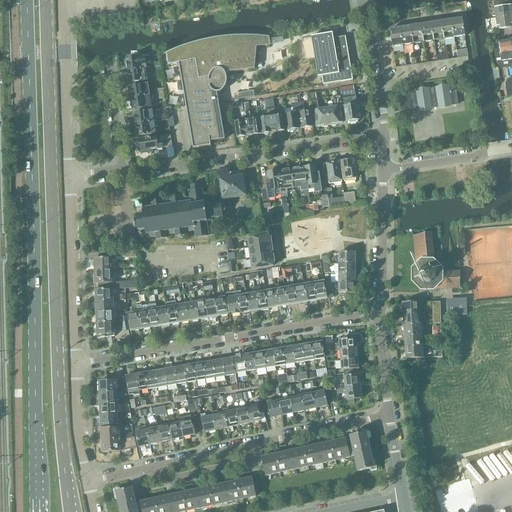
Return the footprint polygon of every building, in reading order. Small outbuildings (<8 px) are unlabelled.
[(507,0),(494,2),(496,18),(511,15),(511,14),(510,0),(507,0)] [(511,15),(496,18),(498,30),(500,30),(511,27),(511,15)] [(462,19),(452,20),(455,39),(465,37),(462,19)] [(452,20),(441,22),(444,40),(455,39),(452,20)] [(441,22),(431,23),(434,42),(444,40),(441,22)] [(431,23),(421,25),(423,43),(434,42),(431,23)] [(421,25),(410,26),(413,45),(423,43),(421,25)] [(410,26),(400,28),(403,46),(413,45),(410,26)] [(403,46),(400,28),(390,30),(392,48),(403,46)] [(311,37),(318,78),(322,77),(323,85),(353,80),(345,37),(333,39),(332,33),(311,37)] [(181,48),(160,56),(160,57),(166,54),(168,66),(179,64),(193,149),(211,146),(210,142),(225,140),(217,93),(222,91),(225,88),(227,83),(227,79),(225,74),(255,69),(257,47),(270,45),(269,37),(247,36),(224,38),(202,41),(181,48)] [(511,60),(511,59),(509,40),(500,42),(498,42),(501,62),(511,60)] [(127,67),(128,71),(149,68),(148,64),(150,64),(149,57),(145,57),(136,58),(136,57),(126,59),(126,61),(125,61),(126,67),(127,67)] [(468,57),(457,58),(458,63),(456,64),(459,68),(468,61),(468,57)] [(457,58),(447,60),(448,64),(445,66),(449,70),(456,64),(458,63),(457,58)] [(447,60),(437,61),(437,66),(435,67),(438,71),(445,66),(448,64),(447,60)] [(437,61),(426,63),(427,67),(425,69),(428,73),(435,67),(437,66),(437,61)] [(426,63),(416,64),(417,69),(414,71),(418,75),(425,69),(427,67),(426,63)] [(412,65),(406,66),(406,70),(404,72),(407,76),(414,71),(417,69),(416,64),(412,65)] [(406,70),(406,66),(395,68),(396,72),(394,74),(397,78),(404,72),(406,70)] [(149,68),(128,71),(129,76),(127,76),(128,82),(130,82),(130,83),(148,81),(147,74),(149,74),(148,69),(149,68)] [(419,90),(409,92),(409,95),(399,96),(401,111),(412,109),(412,111),(458,104),(455,85),(449,86),(449,82),(438,83),(439,87),(430,89),(429,85),(418,86),(419,90)] [(131,93),(132,98),(152,95),(151,90),(149,90),(148,84),(130,86),(131,88),(129,88),(130,94),(131,93)] [(340,92),(340,96),(341,100),(343,99),(346,122),(349,121),(350,122),(355,122),(357,120),(359,120),(355,90),(340,92)] [(233,94),(234,100),(254,97),(253,91),(233,94)] [(329,125),(327,109),(319,110),(317,98),(316,93),(309,93),(311,101),(312,111),(314,111),(316,126),(322,125),(323,126),(329,125)] [(152,95),(132,98),(133,103),(131,103),(132,109),(134,109),(134,110),(152,107),(151,101),(153,101),(152,95)] [(335,107),(327,109),(329,125),(335,125),(336,123),(342,123),(340,107),(342,107),(341,100),(340,96),(334,97),(335,107)] [(245,112),(244,110),(244,108),(243,103),(240,104),(240,110),(231,111),(232,115),(241,114),(242,121),(235,122),(237,138),(238,137),(239,139),(243,138),(244,137),(245,137),(245,136),(248,135),(245,113),(245,112)] [(274,105),(269,106),(273,131),(276,131),(277,132),(278,132),(279,133),(283,132),(283,131),(285,131),(283,115),(275,116),(274,105)] [(273,131),(269,106),(265,106),(266,110),(267,117),(260,119),(262,134),(263,134),(264,135),(268,135),(269,133),(270,133),(270,132),(273,131)] [(136,120),(136,125),(156,122),(155,116),(153,117),(152,110),(134,113),(135,114),(133,115),(134,120),(136,120)] [(298,113),(301,128),(305,128),(307,129),(310,128),(311,127),(313,127),(310,111),(298,113)] [(250,120),(249,112),(245,113),(248,135),(251,135),(252,136),(253,135),(254,137),(258,136),(258,135),(260,134),(258,119),(250,120)] [(285,115),(287,130),(288,130),(290,131),(293,131),(294,129),(299,129),(297,113),(285,115)] [(156,122),(136,125),(137,130),(135,130),(136,136),(138,136),(138,137),(156,134),(155,128),(157,127),(156,122)] [(138,142),(139,150),(141,150),(141,152),(148,151),(148,152),(153,152),(153,150),(163,148),(172,147),(170,135),(139,140),(139,142),(138,142)] [(356,178),(354,160),(353,160),(353,161),(341,163),(341,162),(343,180),(356,178)] [(327,164),(326,164),(328,176),(327,176),(328,182),(329,182),(329,184),(333,183),(334,186),(342,185),(339,163),(337,163),(337,161),(331,162),(331,164),(327,164),(327,163),(327,164)] [(307,167),(305,168),(308,190),(315,189),(315,193),(321,192),(319,173),(316,174),(315,166),(313,167),(312,165),(306,166),(307,167)] [(308,190),(305,168),(304,168),(304,169),(299,170),(299,168),(293,169),(294,171),(292,171),(295,189),(302,188),(302,191),(304,191),(304,194),(305,201),(309,201),(308,194),(308,190)] [(274,191),(280,190),(278,172),(276,172),(276,170),(269,171),(270,173),(267,173),(268,181),(266,181),(268,192),(262,193),(264,208),(270,207),(269,199),(275,198),(274,191)] [(278,172),(280,190),(281,194),(284,214),(289,214),(287,204),(286,197),(287,197),(286,193),(287,193),(286,190),(293,189),(291,171),(289,171),(289,170),(283,171),(283,172),(279,173),(279,171),(278,172)] [(229,179),(220,180),(221,187),(223,199),(224,199),(246,196),(246,195),(250,194),(248,177),(243,178),(243,177),(234,178),(234,176),(228,177),(229,179)] [(198,184),(192,185),(190,185),(191,190),(188,191),(189,198),(181,199),(180,196),(178,196),(176,195),(173,195),(172,197),(170,198),(170,201),(162,202),(161,199),(151,201),(151,203),(142,205),(141,203),(135,204),(136,210),(137,210),(137,215),(135,215),(136,219),(133,219),(132,219),(133,227),(134,227),(137,226),(137,230),(140,230),(140,231),(138,233),(138,236),(140,237),(143,237),(145,235),(146,234),(146,238),(156,237),(156,240),(167,238),(166,235),(175,234),(175,237),(177,237),(180,238),(182,238),(184,236),(186,235),(185,232),(194,231),(195,238),(209,236),(215,235),(212,218),(223,217),(222,212),(226,212),(225,207),(224,199),(223,199),(221,187),(218,187),(220,203),(208,205),(207,199),(203,199),(202,189),(199,189),(198,184)] [(355,203),(354,192),(343,194),(345,204),(355,203)] [(511,227),(467,232),(474,304),(511,300),(511,227)] [(268,234),(247,237),(249,248),(272,245),(271,237),(269,237),(268,234)] [(418,267),(418,275),(418,278),(415,278),(415,283),(418,283),(418,289),(460,289),(460,271),(435,272),(434,261),(432,234),(413,236),(416,267),(418,267)] [(272,245),(249,248),(251,258),(274,255),(271,255),(271,252),(273,252),(272,245)] [(339,253),(339,263),(355,263),(355,253),(339,253)] [(274,255),(251,258),(252,269),(273,266),(272,263),(275,262),(274,255)] [(94,266),(95,272),(112,271),(112,270),(111,258),(94,259),(94,260),(93,260),(93,266),(94,266)] [(311,264),(312,270),(322,268),(320,262),(311,264)] [(339,263),(339,273),(355,273),(355,263),(339,263)] [(288,272),(292,271),(291,267),(281,269),(283,279),(289,278),(288,272)] [(98,290),(112,289),(137,288),(137,282),(112,283),(112,273),(112,271),(95,272),(95,277),(94,277),(94,283),(95,283),(95,284),(98,284),(98,290)] [(339,273),(339,283),(355,283),(355,273),(339,273)] [(313,279),(314,283),(317,299),(327,298),(324,282),(318,283),(318,278),(313,279)] [(314,283),(304,285),(307,301),(317,299),(314,283)] [(355,283),(339,283),(339,293),(339,296),(346,296),(346,293),(355,293),(355,283)] [(274,285),(275,290),(278,306),(288,304),(285,288),(279,289),(278,284),(274,285)] [(304,285),(295,287),(297,303),(307,301),(304,285)] [(255,288),(256,293),(259,309),(268,308),(265,292),(261,292),(260,287),(255,288)] [(295,287),(285,288),(288,304),(297,303),(295,287)] [(96,297),(96,301),(113,301),(112,289),(98,290),(95,290),(95,291),(95,292),(95,296),(96,297)] [(275,290),(265,292),(268,308),(278,306),(275,290)] [(236,292),(239,313),(240,313),(249,311),(246,295),(241,296),(241,291),(236,292)] [(239,313),(236,292),(226,294),(229,313),(232,313),(232,315),(240,313),(239,313)] [(256,293),(246,295),(249,311),(259,309),(256,293)] [(225,298),(215,299),(218,315),(227,314),(225,298)] [(215,299),(205,301),(208,317),(218,315),(215,299)] [(447,302),(448,316),(466,314),(465,300),(447,302)] [(96,308),(96,312),(113,312),(113,301),(96,301),(96,302),(95,303),(95,307),(96,308)] [(166,303),(166,307),(169,324),(179,322),(176,306),(175,301),(166,303)] [(205,301),(196,302),(198,319),(208,317),(205,301)] [(196,302),(186,304),(189,320),(198,319),(196,302)] [(403,303),(404,314),(419,313),(419,302),(403,303)] [(150,327),(159,325),(157,309),(156,304),(146,306),(147,311),(150,327)] [(186,304),(176,306),(179,322),(189,320),(186,304)] [(138,312),(137,312),(140,329),(150,327),(147,311),(142,312),(141,305),(136,306),(138,312)] [(166,307),(157,309),(159,325),(169,324),(166,307)] [(97,319),(97,324),(114,323),(113,312),(96,312),(96,313),(95,314),(96,318),(97,319)] [(140,329),(137,312),(128,314),(130,330),(140,329)] [(404,314),(404,326),(420,325),(419,313),(404,314)] [(114,323),(97,324),(96,325),(96,329),(97,330),(97,335),(104,334),(105,338),(114,336),(114,323)] [(404,326),(405,337),(421,336),(420,325),(404,326)] [(336,351),(340,350),(356,349),(355,339),(355,336),(348,337),(349,339),(339,340),(339,342),(335,346),(336,351)] [(405,337),(406,348),(422,347),(421,336),(405,337)] [(322,342),(312,344),(315,360),(324,358),(322,342)] [(312,344),(302,345),(305,362),(315,360),(312,344)] [(302,345),(292,347),(295,363),(305,362),(302,345)] [(292,347),(283,349),(285,365),(295,363),(292,347)] [(422,347),(406,348),(406,359),(422,358),(422,347)] [(283,349),(273,350),(276,367),(285,365),(283,349)] [(340,350),(341,360),(357,359),(356,349),(340,350)] [(273,350),(263,352),(266,368),(276,367),(273,350)] [(263,352),(254,354),(256,370),(266,368),(263,352)] [(247,372),(244,355),(244,354),(236,356),(237,358),(234,358),(237,373),(247,372)] [(254,354),(244,355),(247,372),(256,370),(254,354)] [(232,358),(223,360),(226,376),(235,375),(232,358)] [(357,359),(341,360),(342,370),(358,369),(357,359)] [(223,360),(213,362),(216,378),(226,376),(223,360)] [(213,362),(203,363),(206,380),(216,378),(213,362)] [(203,363),(194,365),(197,382),(206,380),(203,363)] [(194,365),(184,367),(187,383),(197,382),(194,365)] [(184,367),(174,368),(177,385),(187,383),(184,367)] [(174,368),(165,370),(167,387),(177,385),(174,368)] [(165,370),(155,372),(158,388),(167,387),(165,370)] [(155,372),(145,374),(148,390),(158,388),(155,372)] [(145,374),(135,375),(138,392),(139,392),(148,390),(145,374)] [(138,392),(135,375),(126,377),(129,395),(133,395),(135,396),(140,396),(139,392),(138,392)] [(327,391),(329,391),(360,386),(359,381),(360,381),(360,376),(359,376),(359,375),(343,377),(345,385),(334,386),(326,387),(327,391)] [(106,378),(106,381),(99,382),(99,386),(98,387),(98,391),(99,392),(99,393),(116,392),(116,376),(106,378)] [(360,386),(329,391),(330,404),(337,403),(336,394),(346,393),(347,400),(348,400),(348,403),(354,402),(354,399),(362,398),(361,396),(362,396),(362,391),(361,391),(360,386)] [(324,391),(313,394),(316,408),(327,406),(324,391)] [(100,403),(100,404),(117,403),(116,392),(99,393),(100,397),(99,398),(99,402),(100,403)] [(313,394),(301,396),(305,411),(316,408),(313,394)] [(294,398),(290,399),(293,413),(305,411),(301,396),(294,398)] [(200,398),(192,400),(195,411),(199,410),(198,404),(201,404),(200,398)] [(290,399),(279,401),(282,416),(293,413),(290,399)] [(183,402),(184,408),(189,407),(190,412),(195,411),(192,400),(186,401),(183,402)] [(282,416),(279,401),(272,403),(271,400),(267,401),(270,418),(282,416)] [(100,414),(100,415),(117,414),(117,403),(100,404),(100,408),(99,409),(99,413),(100,414)] [(246,405),(246,408),(247,408),(250,423),(261,421),(258,406),(252,407),(251,404),(246,405)] [(247,408),(246,408),(235,411),(238,426),(250,423),(247,408)] [(223,410),(224,413),(227,428),(238,426),(235,411),(228,412),(228,409),(223,410)] [(224,413),(213,416),(216,431),(227,428),(224,413)] [(117,414),(100,415),(101,419),(100,420),(100,424),(101,425),(101,426),(118,426),(117,414)] [(216,431),(213,416),(206,417),(205,414),(201,415),(204,433),(216,431)] [(187,421),(180,423),(184,437),(195,435),(191,417),(187,418),(187,421)] [(180,423),(169,425),(172,440),(184,437),(180,423)] [(153,429),(147,430),(150,445),(161,442),(158,428),(157,424),(152,425),(153,429)] [(169,425),(158,428),(161,442),(172,440),(169,425)] [(150,445),(147,430),(146,426),(141,427),(142,431),(135,433),(138,447),(150,445)] [(101,435),(101,440),(119,440),(119,428),(101,428),(101,430),(100,430),(100,435),(101,435)] [(350,436),(352,449),(348,450),(350,458),(354,457),(358,472),(374,468),(366,432),(350,436)] [(119,440),(101,440),(102,452),(120,452),(137,448),(134,437),(128,439),(119,441),(119,440)] [(346,439),(332,442),(336,461),(350,458),(348,450),(346,439)] [(332,442),(318,445),(322,464),(336,461),(332,442)] [(318,445),(303,448),(308,467),(322,464),(318,445)] [(303,448),(289,451),(294,470),(308,467),(303,448)] [(289,451),(275,455),(280,473),(294,470),(289,451)] [(280,473),(275,455),(261,458),(261,457),(259,457),(260,461),(262,461),(266,476),(280,473)] [(252,478),(238,481),(242,500),(256,497),(252,481),(254,481),(254,477),(252,477),(252,478)] [(238,481),(224,484),(228,503),(242,500),(238,481)] [(224,484),(210,487),(214,506),(228,503),(224,484)] [(210,487),(196,490),(200,509),(214,506),(210,487)] [(140,502),(136,503),(132,488),(116,492),(120,511),(137,511),(142,511),(140,502)] [(196,490),(182,493),(186,511),(200,509),(196,490)] [(182,493),(168,496),(171,511),(185,511),(186,511),(182,493)] [(171,511),(168,496),(154,499),(156,511),(171,511)] [(156,511),(154,499),(140,502),(142,511),(156,511)]
